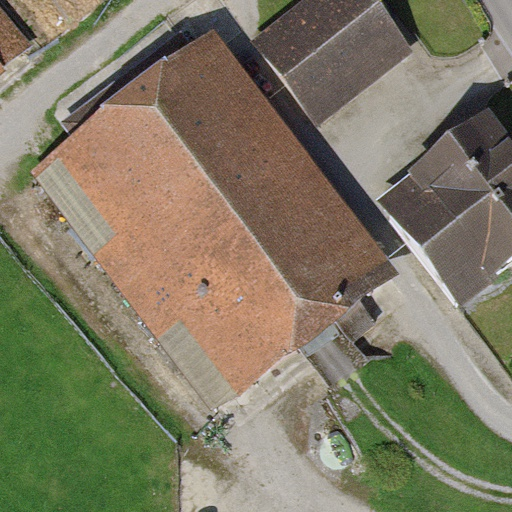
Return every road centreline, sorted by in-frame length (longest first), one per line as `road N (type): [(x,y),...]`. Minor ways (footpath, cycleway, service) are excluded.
road 1 (unknown): [(511,62),(403,150),(366,199),(465,374),(511,424)]
road 2 (track): [(180,0),(0,151)]
